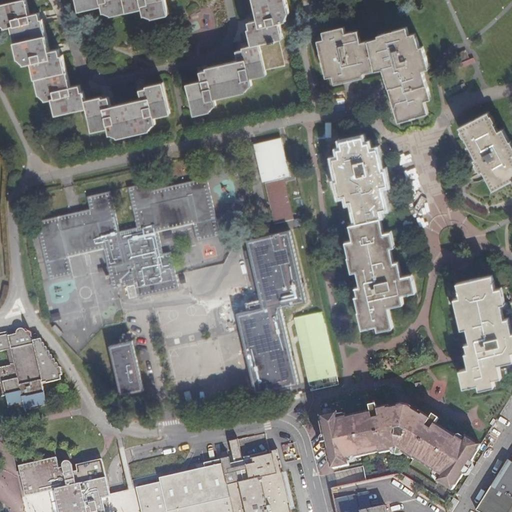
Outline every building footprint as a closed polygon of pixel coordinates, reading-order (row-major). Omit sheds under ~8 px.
[(0,9),(27,3),(25,0),(8,0),(0,2),(0,9)] [(150,11),(151,14),(151,16),(169,12),(165,0),(76,0),(78,8),(101,3),(103,10),(110,8),(111,12),(142,6),(144,12),(150,11)] [(256,45),(282,39),(281,37),(278,21),(280,21),(284,20),(284,19),(282,13),(285,12),(286,11),(283,0),(255,0),(259,17),(250,19),(251,26),(249,26),(252,42),(243,44),(243,46),(236,48),(238,58),(235,58),(212,62),(212,65),(206,66),(200,68),(203,78),(196,80),(187,83),(194,113),(210,109),(209,107),(214,106),(215,105),(214,99),(215,99),(214,96),(244,90),(244,88),(246,88),(245,84),(250,83),(250,82),(249,79),(252,78),(251,75),(263,72),(256,45)] [(60,54),(59,49),(53,50),(52,47),(49,48),(41,17),(32,20),(30,12),(28,3),(27,3),(0,9),(0,19),(2,19),(4,26),(12,24),(14,36),(19,56),(24,55),(25,61),(31,60),(34,72),(35,71),(42,103),(48,102),(49,108),(56,106),(57,112),(86,106),(88,115),(93,114),(96,128),(107,125),(109,133),(110,133),(116,131),(117,135),(149,128),(148,123),(155,122),(154,115),(171,111),(165,84),(164,84),(148,87),(149,90),(143,91),(142,87),(139,87),(141,97),(137,98),(138,102),(117,107),(116,102),(110,104),(109,101),(104,102),(103,100),(95,101),(95,99),(102,98),(102,95),(101,94),(85,97),(83,90),(82,90),(75,92),(73,83),(70,84),(63,53),(60,54)] [(39,10),(30,12),(32,20),(41,17),(39,10)] [(333,74),(335,82),(365,75),(364,71),(380,68),(384,67),(398,121),(426,113),(422,100),(426,99),(428,98),(420,68),(424,67),(427,66),(422,45),(421,42),(419,42),(416,43),(414,32),(410,33),(409,31),(407,31),(406,27),(378,34),(379,36),(362,40),(361,38),(359,39),(356,29),(347,31),(346,27),(344,27),(344,25),(324,30),(325,37),(318,39),(326,75),(330,74),(333,74)] [(287,63),(282,39),(256,45),(263,72),(266,71),(265,67),(287,63)] [(422,45),(427,66),(430,65),(424,44),(422,45)] [(467,52),(455,55),(458,61),(469,58),(467,52)] [(420,68),(428,98),(432,97),(424,67),(420,68)] [(148,87),(164,84),(163,79),(146,83),(146,86),(142,87),(143,91),(149,90),(148,87)] [(80,82),(73,83),(75,92),(82,90),(80,82)] [(138,102),(137,98),(116,102),(117,107),(138,102)] [(493,188),(511,177),(511,176),(511,136),(510,134),(508,135),(501,123),(497,125),(488,108),(456,126),(468,147),(465,149),(477,171),(482,169),(493,188)] [(350,199),(354,218),(354,220),(380,214),(382,214),(380,206),(386,205),(381,183),(386,182),(383,166),(380,166),(375,145),(368,146),(367,138),(363,139),(361,133),(339,137),(340,144),(334,145),(336,154),(331,155),(336,176),(332,177),(336,194),(342,193),(344,200),(350,199)] [(268,180),(263,181),(272,222),(291,218),(282,177),(273,179),(272,177),(287,174),(279,138),(252,144),(260,180),(268,178),(268,180)] [(137,296),(137,297),(178,289),(170,252),(162,254),(157,232),(192,225),(196,242),(220,237),(206,177),(183,182),(185,188),(163,194),(161,187),(152,190),(150,181),(127,187),(136,226),(119,231),(110,190),(87,195),(90,208),(80,210),(81,216),(60,221),(59,215),(36,221),(49,280),(72,275),(68,257),(103,249),(112,289),(122,287),(121,282),(124,281),(126,286),(128,298),(137,296)] [(185,188),(183,182),(161,187),(163,194),(185,188)] [(80,210),(59,215),(60,221),(81,216),(80,210)] [(380,214),(354,220),(351,221),(354,236),(347,237),(353,268),(359,268),(362,283),(356,284),(361,309),(359,309),(362,325),(377,322),(377,326),(393,322),(392,316),(389,301),(403,298),(402,293),(416,290),(412,270),(400,272),(398,258),(392,259),(389,244),(393,243),(390,227),(384,228),(380,214)] [(250,288),(255,286),(260,308),(234,314),(253,394),(296,384),(279,308),(304,301),(288,229),(245,239),(249,258),(243,259),(250,288)] [(493,378),(501,377),(502,376),(498,361),(511,357),(511,330),(511,331),(508,316),(502,318),(498,303),(504,302),(500,286),(494,287),(491,274),(455,282),(459,296),(452,298),(460,327),(466,326),(469,341),(463,342),(469,367),(460,369),(463,385),(477,382),(479,386),(494,383),(493,378)] [(311,391),(340,385),(324,311),(296,317),(311,391)] [(54,325),(50,329),(59,337),(61,334),(54,325)] [(0,382),(1,383),(6,407),(17,404),(22,403),(23,409),(23,412),(29,411),(28,408),(44,404),(39,383),(42,382),(67,378),(44,343),(38,336),(36,337),(31,337),(31,332),(25,329),(17,329),(16,329),(17,332),(10,334),(9,331),(0,333),(0,353),(6,352),(9,363),(0,365),(0,382)] [(132,340),(109,345),(120,394),(143,389),(132,340)] [(339,420),(337,413),(322,415),(334,467),(350,465),(348,457),(379,450),(381,456),(398,453),(411,461),(413,456),(441,474),(438,480),(453,489),(480,444),(467,435),(463,441),(419,414),(410,404),(402,404),(390,406),(391,408),(339,420)] [(229,441),(233,462),(235,461),(235,460),(240,459),(240,461),(243,460),(239,439),(229,441)] [(224,469),(222,470),(231,511),(281,511),(282,507),(289,506),(285,490),(277,451),(246,457),(246,460),(243,460),(240,461),(240,459),(235,460),(235,461),(233,462),(231,462),(229,456),(222,458),(224,469)] [(105,511),(101,499),(110,497),(109,495),(105,472),(102,459),(78,464),(78,472),(73,472),(72,466),(70,466),(68,463),(65,463),(63,465),(63,467),(58,468),(57,460),(53,457),(21,465),(19,469),(24,496),(55,489),(59,511),(105,511)] [(511,511),(511,460),(511,462),(506,458),(474,508),(479,511),(511,511)] [(205,462),(206,467),(221,464),(220,459),(205,462)] [(221,464),(206,467),(207,473),(222,470),(221,464)] [(231,511),(222,470),(207,473),(206,467),(205,467),(161,478),(162,483),(136,489),(141,511),(231,511)] [(446,511),(444,501),(399,476),(358,483),(362,505),(338,510),(338,511),(446,511)] [(285,490),(289,506),(298,504),(295,488),(285,490)]
